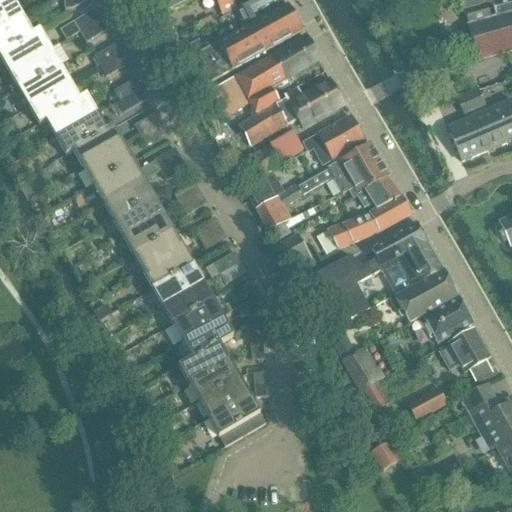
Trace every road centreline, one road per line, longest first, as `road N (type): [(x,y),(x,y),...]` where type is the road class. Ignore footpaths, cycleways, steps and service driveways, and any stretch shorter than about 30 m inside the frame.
road 1 (residential): [(109,0),(276,292),(283,447),(221,485)]
road 2 (residential): [(299,0),(511,368)]
